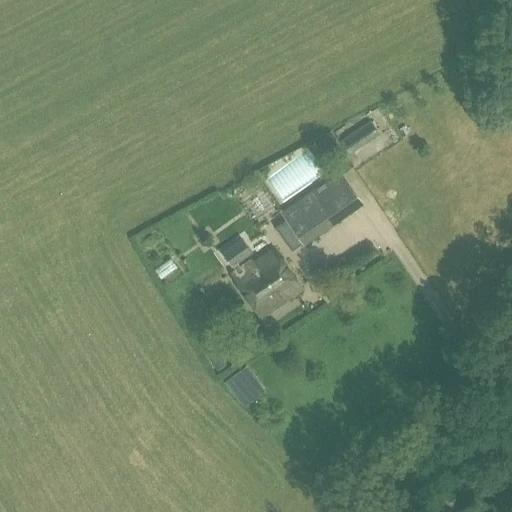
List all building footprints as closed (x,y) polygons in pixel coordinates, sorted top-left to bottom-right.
[(340,141),(349,155),(380,134),(371,120),(340,141)] [(358,161),(380,184),(410,156),(388,133),(358,161)] [(319,143),(327,155),(338,147),(329,135),(319,143)] [(280,212),(286,220),(276,227),(292,251),(302,244),(304,246),(363,205),(340,171),(280,212)] [(230,271),(261,317),(301,290),(273,247),(253,261),(251,257),(230,271)] [(217,348),(207,354),(217,370),(227,364),(217,348)] [(225,382),(245,407),(266,390),(246,366),(225,382)]
